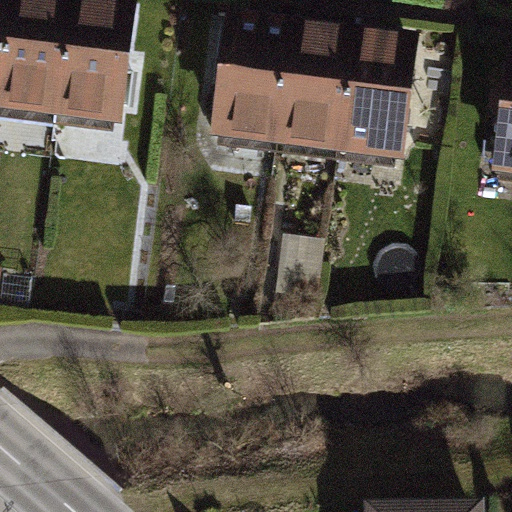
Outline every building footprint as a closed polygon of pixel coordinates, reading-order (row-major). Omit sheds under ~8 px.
[(4,0),(0,35),(0,104),(61,111),(73,0),(4,0)] [(129,0),(73,0),(61,111),(116,118),(129,0)] [(215,134),(275,141),(288,20),(228,13),(215,134)] [(275,141),(344,148),(357,27),(288,20),(275,141)] [(412,33),(357,27),(344,148),(398,154),(412,33)] [(511,58),(499,171),(511,172),(511,58)] [(273,290),(312,295),(319,243),(280,238),(273,290)] [(475,511),(476,498),(360,500),(360,511),(475,511)]
